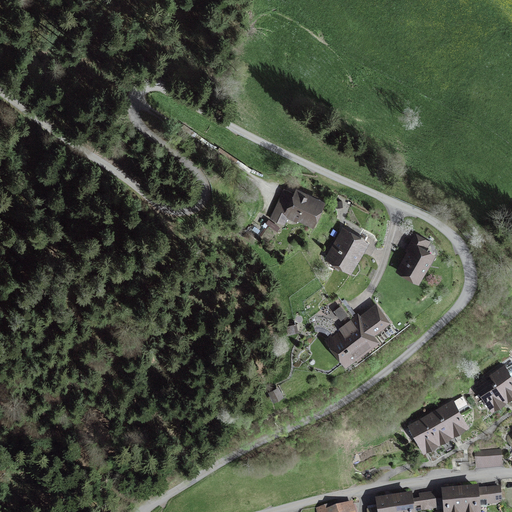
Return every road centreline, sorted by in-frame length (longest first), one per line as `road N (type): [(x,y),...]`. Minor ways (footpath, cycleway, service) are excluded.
road 1 (unclassified): [(0,91),(169,210),(198,205),(205,187),(183,157),(135,119),(137,93),(159,85),(425,216),(454,238),(469,266),(467,292),(444,320)]
road 2 (residential): [(444,320),(340,403),(233,455),(143,511)]
road 3 (residential): [(264,511),(361,490),(511,472)]
